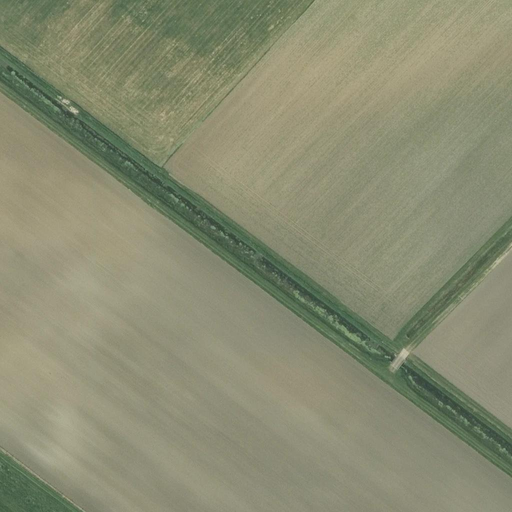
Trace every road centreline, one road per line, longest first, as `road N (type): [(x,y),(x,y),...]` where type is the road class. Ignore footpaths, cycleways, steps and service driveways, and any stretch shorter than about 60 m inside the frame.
road 1 (track): [(176,205),(0,76)]
road 2 (track): [(393,370),(393,379),(511,466)]
